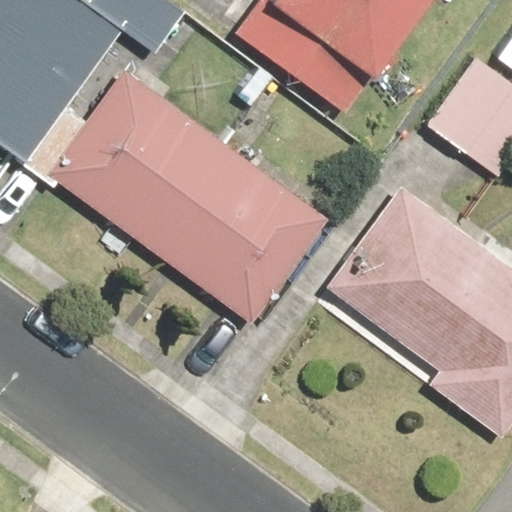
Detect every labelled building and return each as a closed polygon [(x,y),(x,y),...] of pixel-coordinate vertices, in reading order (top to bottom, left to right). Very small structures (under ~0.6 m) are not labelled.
[(0,0),(0,162),(6,168),(110,33),(139,56),(176,8),(166,0),(80,0),(81,0),(80,0),(0,0)] [(418,0),(238,0),(221,23),(335,110),(418,0)] [(511,146),(511,23),(487,60),(468,48),(421,119),(497,169),(511,146)] [(119,70),(43,173),(251,326),(326,223),(119,70)] [(511,254),(479,229),(469,243),(401,191),(321,296),(496,430),(511,409),(511,254)]
